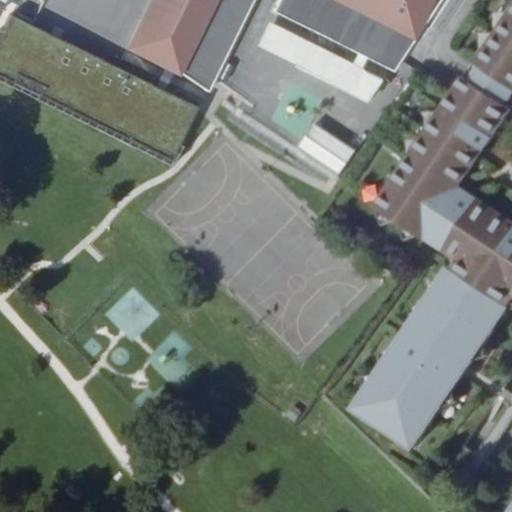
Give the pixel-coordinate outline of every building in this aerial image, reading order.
[(176,65),(210,0),(143,0),(123,39),(176,65)] [(210,0),(176,65),(204,81),(247,0),(273,0),(270,7),(355,51),(362,54),(392,71),(399,59),(436,0),(210,0)] [(511,0),(475,0),(448,41),(475,59),(511,2),(511,0)] [(511,2),(475,59),(380,201),(428,233),(460,184),(502,120),(511,105),(511,2)] [(7,6),(0,20),(0,73),(172,160),(202,99),(7,6)] [(362,54),(355,51),(350,60),(263,16),(250,40),(371,100),(386,78),(358,64),(362,54)] [(310,122),(295,145),(337,173),(353,150),(310,122)] [(428,233),(450,248),(511,288),(511,218),(460,184),(428,233)] [(511,293),(511,288),(450,248),(349,400),(414,442),(511,293)] [(131,342),(160,315),(133,287),(105,314),(131,342)] [(161,357),(161,375),(195,375),(195,357),(161,357)]
